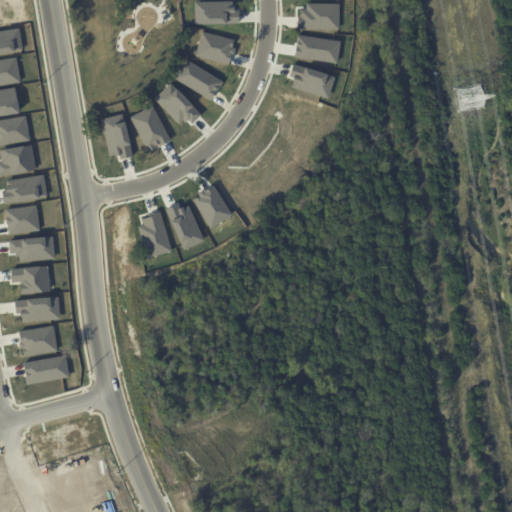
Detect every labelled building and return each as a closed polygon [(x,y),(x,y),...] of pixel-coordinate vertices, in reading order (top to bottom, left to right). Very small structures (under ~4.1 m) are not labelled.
[(196,2),(227,1),(227,7),(237,6),(237,12),(240,12),(240,23),(196,24),(196,2)] [(300,8),(306,8),(306,3),(340,3),(340,28),(300,28),(300,8)] [(0,30),(19,27),(23,50),(0,53),(0,30)] [(202,31),(237,39),(231,64),(197,56),(202,31)] [(300,34),(342,41),(339,63),(296,57),(300,34)] [(0,59),(16,57),(20,83),(0,86),(0,59)] [(187,59),(224,82),(213,100),(175,78),(187,59)] [(294,63),(336,76),(330,98),(293,87),(296,78),(290,76),(294,63)] [(0,90),(17,88),(21,113),(0,116),(0,90)] [(155,98),(166,89),(171,95),(180,88),(203,114),(193,123),(188,118),(179,125),(155,98)] [(131,117),(154,105),(171,140),(148,152),(131,117)] [(102,119),(125,113),(132,144),(129,145),(131,156),(121,159),(120,154),(111,156),(102,119)] [(0,119),(26,115),(30,141),(0,146),(0,119)] [(0,162),(1,162),(0,155),(0,148),(33,144),(37,170),(0,175),(0,162)] [(7,190),(6,180),(44,174),(48,197),(5,203),(3,191),(7,190)] [(193,199),(215,186),(233,216),(211,229),(193,199)] [(168,209),(178,205),(179,208),(190,204),(206,240),(186,249),(168,209)] [(5,209),(37,205),(40,231),(9,235),(5,209)] [(142,217),(161,211),(172,252),(148,258),(139,226),(144,225),(142,217)] [(10,240),(53,237),(55,259),(20,262),(19,256),(16,257),(16,253),(11,253),(10,240)] [(12,269),(49,265),(51,291),(22,294),(21,281),(13,282),(12,269)] [(15,301),(59,296),(61,319),(23,323),(22,313),(16,314),(15,301)] [(19,331),(53,326),(57,351),(24,357),(19,331)] [(24,362),(66,355),(70,377),(27,384),(24,362)]
